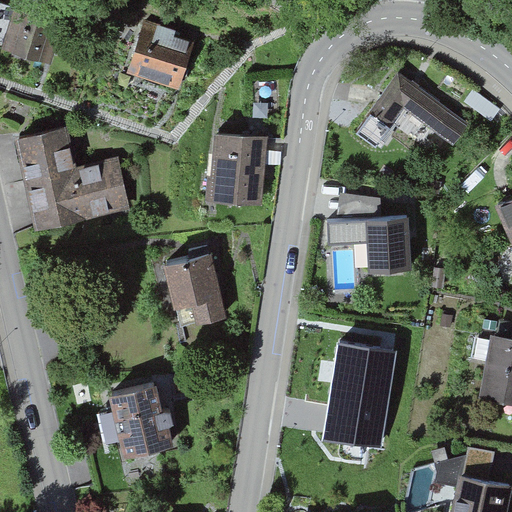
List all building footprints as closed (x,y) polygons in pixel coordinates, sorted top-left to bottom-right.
[(65,18),(18,4),(4,48),(52,63),(65,18)] [(191,49),(137,34),(127,73),(181,88),(191,49)] [(472,123),(397,72),(370,112),(393,128),(405,112),(456,146),(472,123)] [(70,124),(12,136),(31,229),(129,209),(119,157),(78,166),(70,124)] [(267,137),(211,131),(204,197),(260,203),(267,137)] [(339,204),(339,217),(365,216),(369,195),(341,190),(339,204)] [(511,196),(508,198),(497,202),(511,236),(511,196)] [(408,213),(365,216),(366,240),(369,269),(412,266),(408,213)] [(339,217),(327,218),(328,241),(366,240),(365,216),(339,217)] [(211,249),(158,260),(168,304),(191,299),(195,320),(225,314),(211,249)] [(511,337),(490,333),(478,405),(511,410),(511,337)] [(397,352),(339,342),(324,439),(382,450),(397,352)] [(158,378),(109,390),(125,453),(174,441),(158,378)] [(494,449),(468,444),(463,472),(489,477),(492,463),(494,449)] [(463,472),(458,470),(448,511),(510,511),(511,507),(511,482),(489,477),(463,472)]
